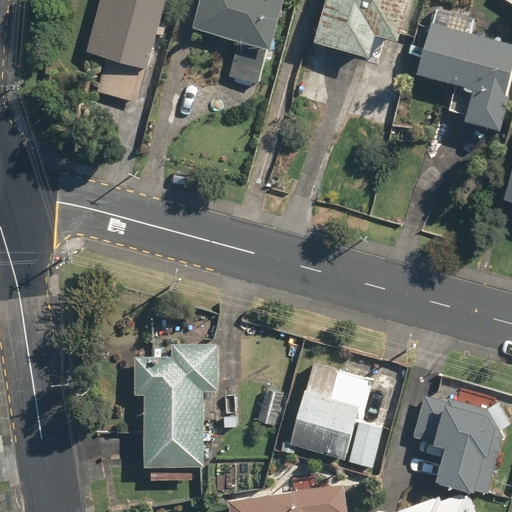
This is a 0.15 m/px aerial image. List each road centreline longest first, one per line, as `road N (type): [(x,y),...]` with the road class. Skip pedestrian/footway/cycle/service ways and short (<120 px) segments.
road 1 (tertiary): [(0,206),(113,214),(511,323)]
road 2 (residential): [(0,221),(14,257),(52,511)]
